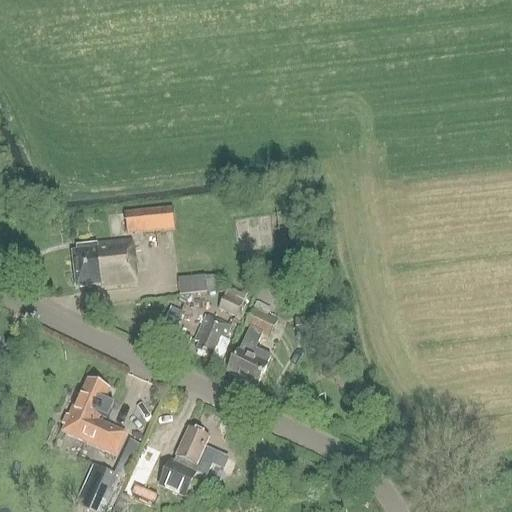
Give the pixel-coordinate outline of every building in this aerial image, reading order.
[(173,228),(171,208),(123,213),(125,234),(173,228)] [(99,287),(136,283),(131,240),(75,247),(76,252),(71,253),(75,288),(99,285),(99,287)] [(206,291),(204,276),(178,279),(180,295),(206,291)] [(227,291),(224,299),(241,307),(246,296),(227,291)] [(185,303),(189,296),(180,297),(177,303),(185,307),(186,304),(185,303)] [(236,319),(241,307),(224,299),(218,312),(236,319)] [(255,302),(251,311),(266,318),(270,309),(255,302)] [(182,314),(170,308),(162,327),(173,332),(182,314)] [(237,355),(237,354),(227,374),(256,388),(266,368),(265,368),(270,358),(254,350),(261,336),(268,339),(276,323),(266,318),(251,311),(243,328),(249,330),(237,355)] [(329,336),(325,316),(306,320),(310,339),(329,336)] [(223,343),(229,330),(204,319),(194,342),(199,344),(195,352),(220,363),(228,345),(223,343)] [(100,408),(107,393),(86,383),(78,399),(76,397),(66,417),(63,417),(60,425),(62,427),(59,433),(112,458),(122,435),(95,422),(102,409),(100,408)] [(191,473),(206,440),(187,432),(173,464),(170,463),(159,487),(183,498),(194,474),(191,473)] [(132,496),(135,488),(142,491),(151,472),(135,465),(123,492),(132,496)] [(90,467),(78,492),(102,503),(114,478),(90,467)]
